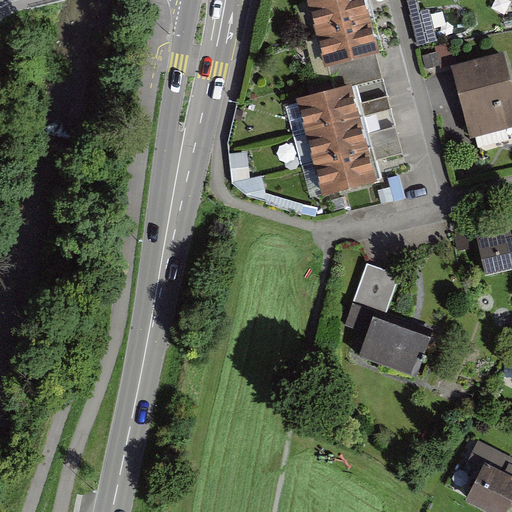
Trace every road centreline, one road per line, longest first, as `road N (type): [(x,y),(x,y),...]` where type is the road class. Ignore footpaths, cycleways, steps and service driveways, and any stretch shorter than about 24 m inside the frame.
road 1 (secondary): [(210,0),(114,511)]
road 2 (residential): [(320,230),(511,186)]
